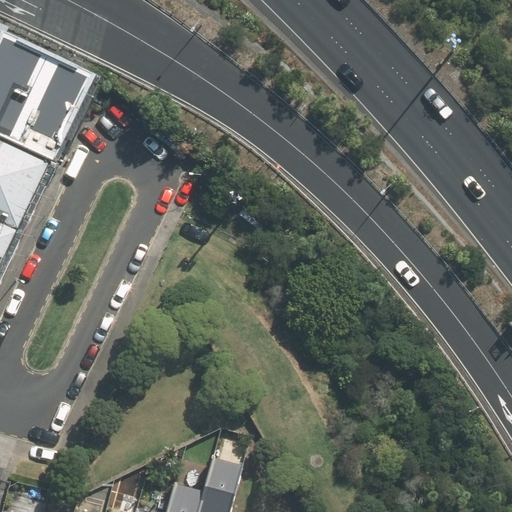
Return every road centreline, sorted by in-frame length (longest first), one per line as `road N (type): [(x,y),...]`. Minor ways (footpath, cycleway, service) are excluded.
road 1 (motorway): [(511,402),(456,313),(273,128),(162,47),(70,0)]
road 2 (residential): [(0,375),(100,161),(115,156),(155,182),(154,203),(131,249)]
road 3 (motorway): [(511,208),(333,0)]
road 4 (residential): [(131,249),(56,395),(32,403),(0,399)]
